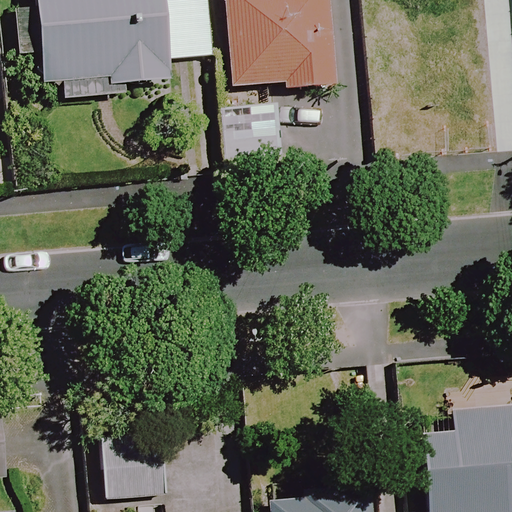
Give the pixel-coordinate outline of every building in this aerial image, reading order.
[(29,0),(40,85),(54,83),(57,105),(107,99),(106,90),(162,83),(160,64),(206,59),(199,0),(29,0)] [(323,89),(320,0),(220,0),(224,93),(323,89)] [(475,0),(381,0),(386,83),(480,77),(475,0)] [(511,511),(511,429),(508,430),(506,412),(442,418),(444,436),(412,439),(418,511),(511,511)] [(0,484),(3,484),(1,460),(21,460),(19,413),(0,413),(0,484)] [(159,435),(95,438),(98,500),(81,501),(81,511),(107,511),(107,502),(162,499),(159,435)] [(367,511),(367,499),(258,500),(257,511),(367,511)]
